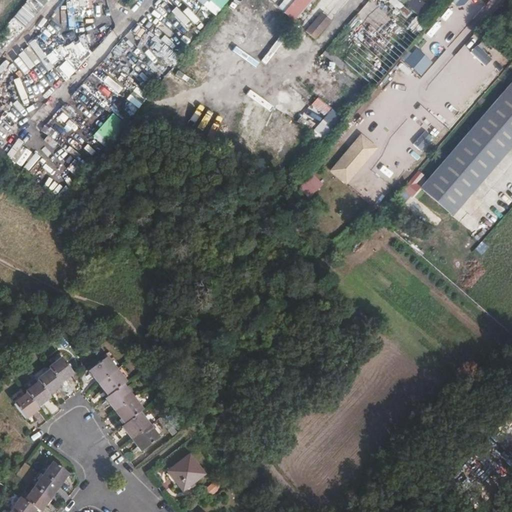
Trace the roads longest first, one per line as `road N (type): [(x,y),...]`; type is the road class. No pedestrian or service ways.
road 1 (residential): [(153,511),(82,414),(60,436),(94,476)]
road 2 (unknown): [(143,0),(39,114)]
